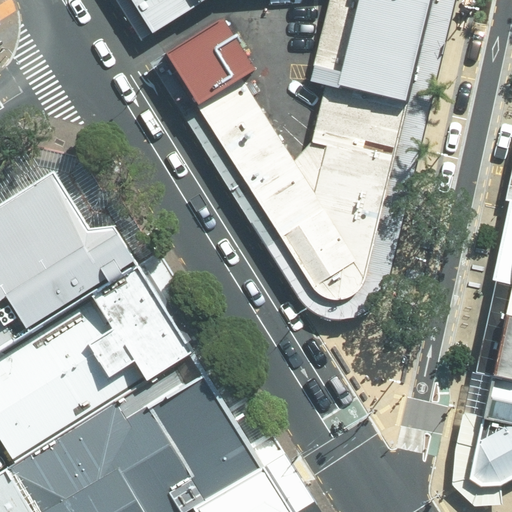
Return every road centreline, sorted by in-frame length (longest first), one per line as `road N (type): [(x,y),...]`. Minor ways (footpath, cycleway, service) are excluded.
road 1 (primary): [(92,50),(381,511)]
road 2 (residential): [(415,511),(416,407),(506,0)]
